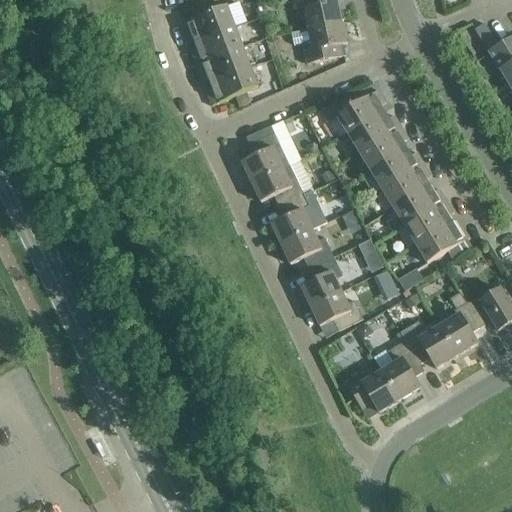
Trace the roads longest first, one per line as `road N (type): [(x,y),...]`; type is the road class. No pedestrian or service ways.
road 1 (secondary): [(170,511),(0,171)]
road 2 (residential): [(374,462),(353,443),(204,136)]
road 3 (residential): [(486,233),(385,60)]
road 4 (residential): [(204,136),(385,60)]
road 5 (residential): [(511,199),(418,42)]
road 6 (residential): [(374,462),(394,441),(511,372)]
road 7 (residential): [(204,136),(175,77),(154,0)]
